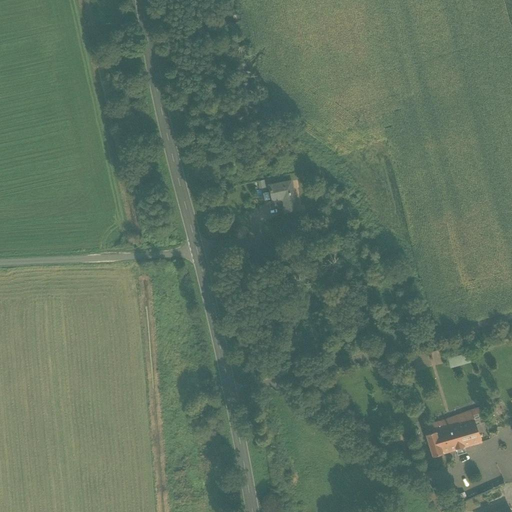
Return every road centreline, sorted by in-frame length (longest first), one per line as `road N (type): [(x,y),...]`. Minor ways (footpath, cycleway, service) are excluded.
road 1 (unclassified): [(511,317),(229,390)]
road 2 (secondary): [(196,250),(141,0)]
road 3 (unclassified): [(196,250),(0,263)]
road 4 (secondary): [(229,390),(196,250)]
road 5 (secondary): [(257,511),(229,390)]
